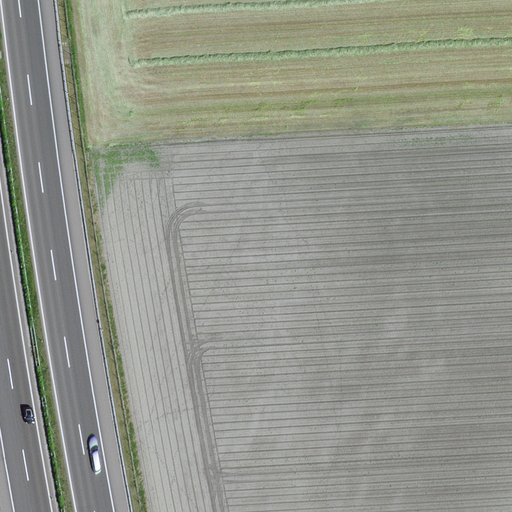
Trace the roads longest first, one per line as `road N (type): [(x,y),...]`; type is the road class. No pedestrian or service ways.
road 1 (motorway): [(97,511),(21,0)]
road 2 (motorway): [(0,320),(30,511)]
